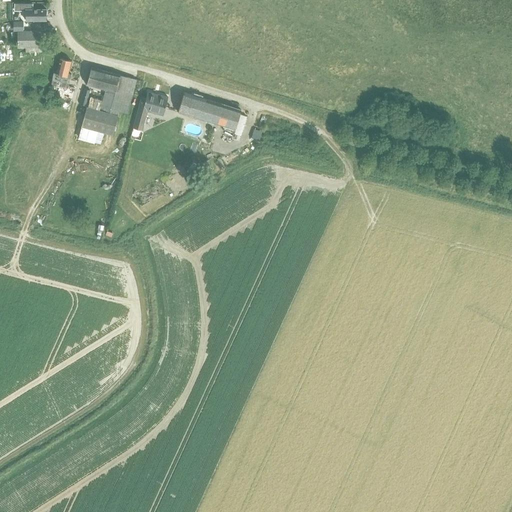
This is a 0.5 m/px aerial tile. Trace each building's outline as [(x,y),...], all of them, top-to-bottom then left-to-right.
[(32,9),(32,5),(15,5),(15,11),(26,11),(26,20),(47,21),(47,9),(32,9)] [(19,23),(14,23),(14,32),(18,32),(24,32),(24,23),(19,23)] [(18,47),(42,47),(42,31),(24,32),(18,32),(18,47)] [(54,72),(51,83),(68,87),(71,74),(68,73),(71,60),(69,60),(69,58),(63,57),(62,58),(60,58),(57,73),(54,72)] [(137,79),(92,67),(87,84),(107,90),(104,100),(91,96),(83,127),(113,135),(119,111),(128,113),(137,79)] [(86,106),(90,91),(85,90),(81,105),(86,106)] [(164,115),(169,97),(149,91),(147,98),(142,97),(134,128),(136,123),(144,125),(148,111),(164,115)] [(236,130),(242,111),(185,93),(179,112),(236,130)] [(38,129),(38,142),(50,143),(50,130),(38,129)] [(252,136),(251,138),(259,140),(259,139),(261,132),(253,130),(252,136)] [(185,176),(182,179),(190,186),(193,183),(185,176)]
